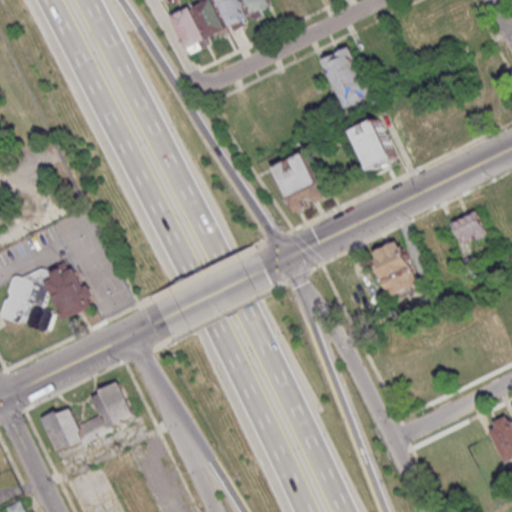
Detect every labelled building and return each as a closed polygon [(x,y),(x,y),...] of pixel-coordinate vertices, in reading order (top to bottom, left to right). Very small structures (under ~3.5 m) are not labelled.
[(196,5),(204,1),(203,0),(214,0),(229,29),(212,37),(196,5)] [(219,0),(244,0),(252,16),(232,26),(219,0)] [(248,0),(270,0),(273,5),(255,14),(248,0)] [(175,16),(192,7),(207,38),(190,47),(175,16)] [(378,93),(350,107),(326,59),(339,53),(341,57),(343,56),(340,52),(354,45),(378,93)] [(418,92),(389,103),(408,151),(437,140),(418,92)] [(355,129),(380,117),(399,158),(390,162),(389,160),(382,162),(383,164),(374,169),(355,129)] [(279,166),(309,150),(333,195),(322,201),(319,194),(310,199),(314,205),(302,211),(279,166)] [(455,221),(457,220),(455,216),(475,206),(477,210),(481,208),(490,229),(488,229),(490,234),(481,238),(478,233),(475,234),(477,238),(468,242),(466,239),(463,240),(455,221)] [(376,258),(379,257),(376,251),(400,239),(403,245),(405,244),(423,281),(395,296),(376,258)] [(460,260),(474,254),(479,265),(465,271),(460,260)] [(49,282),(68,320),(96,306),(92,299),(97,296),(92,285),(88,287),(78,267),(66,274),(49,282)] [(50,286),(51,290),(45,308),(54,311),(57,316),(51,330),(47,332),(31,327),(30,323),(25,321),(21,323),(5,318),(3,314),(8,300),(12,299),(13,295),(11,291),(16,278),(20,276),(26,278),(44,269),(59,274),(65,271),(66,274),(49,282),(48,282),(50,286)] [(502,351),(502,327),(491,327),(491,351),(502,351)] [(120,382),(136,416),(114,427),(115,430),(85,445),(83,441),(61,453),(44,419),(60,411),(62,414),(73,409),(81,425),(103,415),(95,398),(105,393),(103,390),(120,382)] [(492,430),(508,463),(511,461),(511,420),(509,415),(497,421),(499,426),(492,430)] [(116,485),(127,511),(150,511),(135,477),(116,485)] [(9,507),(11,511),(27,511),(21,500),(9,507)]
